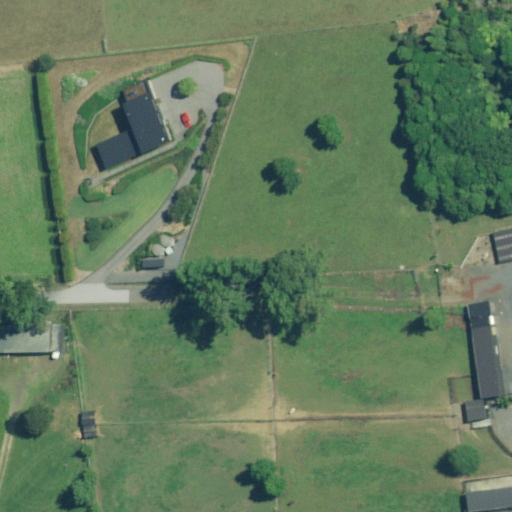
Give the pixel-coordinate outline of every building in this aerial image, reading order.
[(125,95),(129,105),(139,129),(100,145),(110,169),(176,143),(156,94),(146,98),(142,88),(125,95)] [(511,252),(511,229),(495,234),(500,255),(511,252)] [(496,315),(494,302),(471,306),(485,399),(505,396),(493,316),(496,315)] [(59,322),(0,324),(0,354),(60,352),(59,322)] [(490,419),(486,400),(468,403),(471,422),(490,419)] [(478,511),(511,508),(511,488),(471,494),(472,511),(478,511)]
